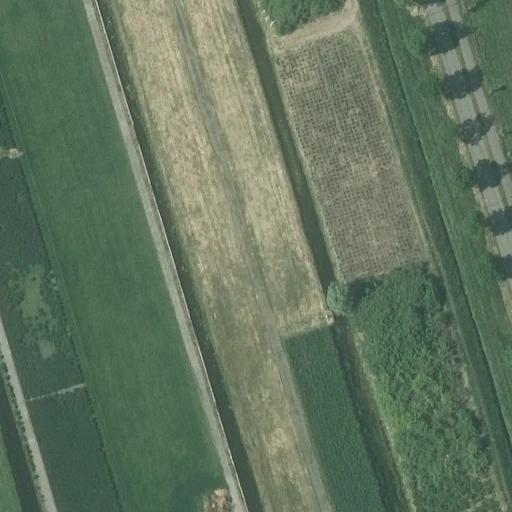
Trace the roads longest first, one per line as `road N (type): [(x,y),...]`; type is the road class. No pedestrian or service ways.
road 1 (track): [(324,511),(162,0)]
road 2 (residential): [(511,256),(433,0)]
